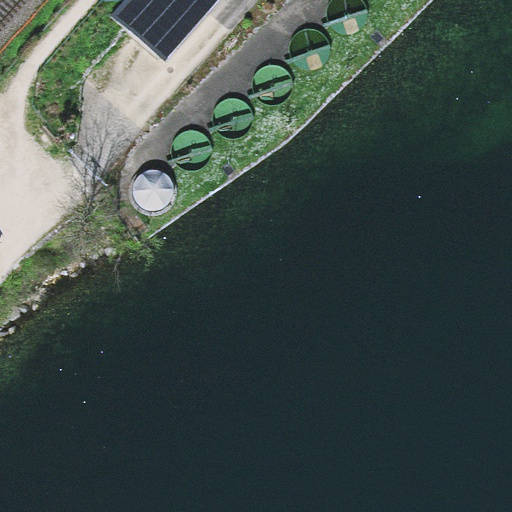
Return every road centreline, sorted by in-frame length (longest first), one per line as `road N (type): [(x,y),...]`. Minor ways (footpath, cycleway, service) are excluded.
road 1 (residential): [(80,0),(8,97),(15,253),(0,269)]
road 2 (track): [(15,253),(232,53)]
